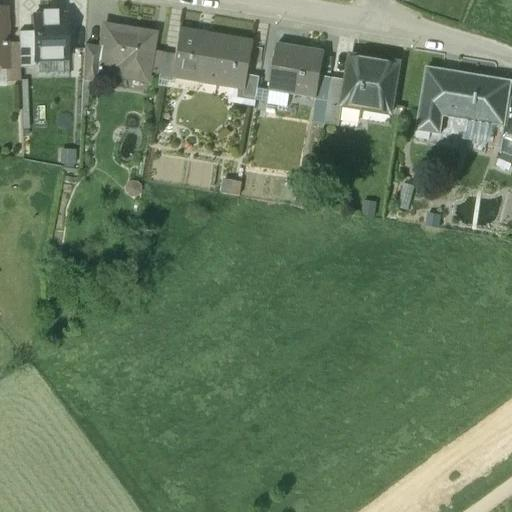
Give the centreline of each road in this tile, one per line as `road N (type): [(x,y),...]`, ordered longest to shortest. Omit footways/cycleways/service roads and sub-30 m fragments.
road 1 (residential): [(385,23),(201,0)]
road 2 (residential): [(511,57),(432,28),(385,23)]
